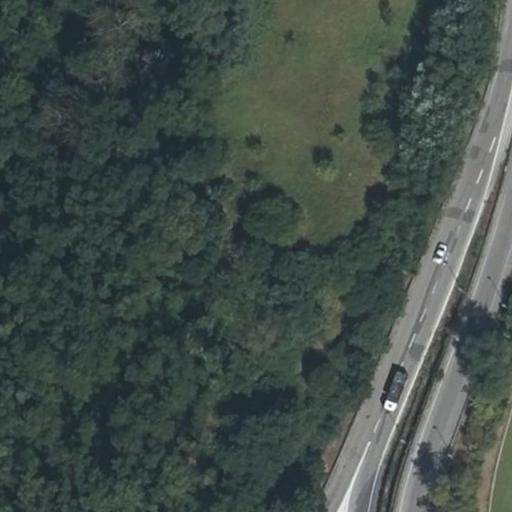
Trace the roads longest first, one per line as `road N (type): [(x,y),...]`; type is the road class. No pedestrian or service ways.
road 1 (secondary): [(511,49),(485,142),(370,440)]
road 2 (secondary): [(412,511),(511,203)]
